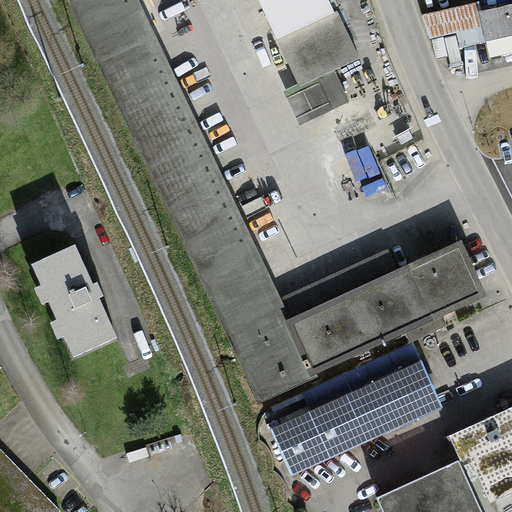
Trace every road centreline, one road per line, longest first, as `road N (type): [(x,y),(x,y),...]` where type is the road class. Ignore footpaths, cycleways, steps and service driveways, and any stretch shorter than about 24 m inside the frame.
road 1 (unknown): [(478,187),(355,216),(338,213),(319,197),(282,130),(224,0)]
road 2 (unclassified): [(395,0),(430,98),(511,254)]
road 3 (residential): [(113,511),(37,401),(0,330)]
